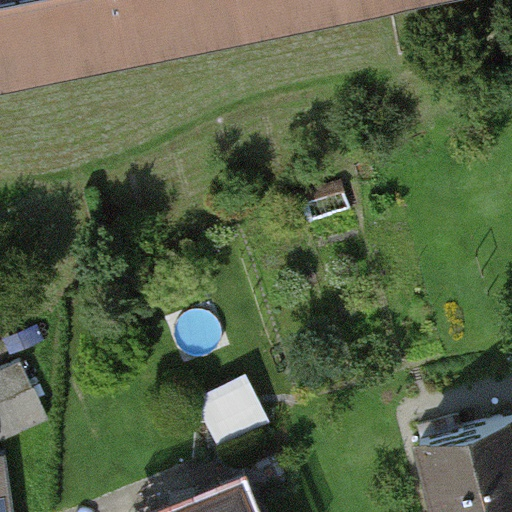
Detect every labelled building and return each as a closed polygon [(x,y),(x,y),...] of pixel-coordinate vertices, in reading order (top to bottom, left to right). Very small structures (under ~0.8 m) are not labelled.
[(0,0),(0,73),(351,0),(0,0)] [(39,360),(0,377),(0,442),(4,451),(67,423),(39,360)] [(511,511),(511,420),(459,435),(479,511),(511,511)] [(36,511),(28,454),(0,457),(0,511),(36,511)] [(303,511),(290,476),(195,511),(303,511)]
